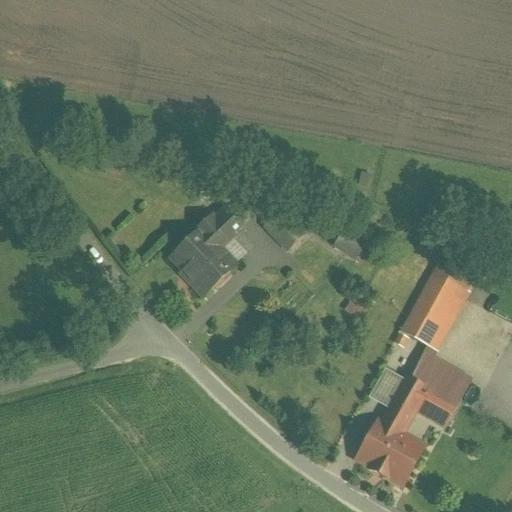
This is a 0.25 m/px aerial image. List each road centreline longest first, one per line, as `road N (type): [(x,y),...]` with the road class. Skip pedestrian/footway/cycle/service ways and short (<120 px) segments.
road 1 (residential): [(373,511),(239,411),(168,342)]
road 2 (unclassified): [(168,342),(0,138)]
road 3 (unclassified): [(0,387),(168,342)]
